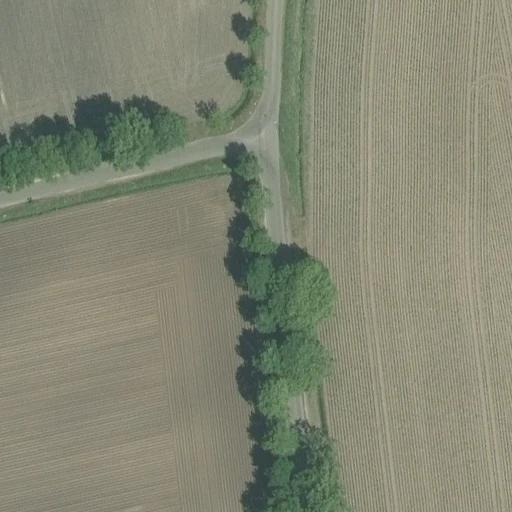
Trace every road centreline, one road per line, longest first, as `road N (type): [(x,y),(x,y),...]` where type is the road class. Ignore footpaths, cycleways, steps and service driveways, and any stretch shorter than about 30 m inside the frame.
road 1 (unclassified): [(306,511),(277,140)]
road 2 (unclassified): [(0,202),(277,140)]
road 3 (unclassified): [(277,140),(277,0)]
